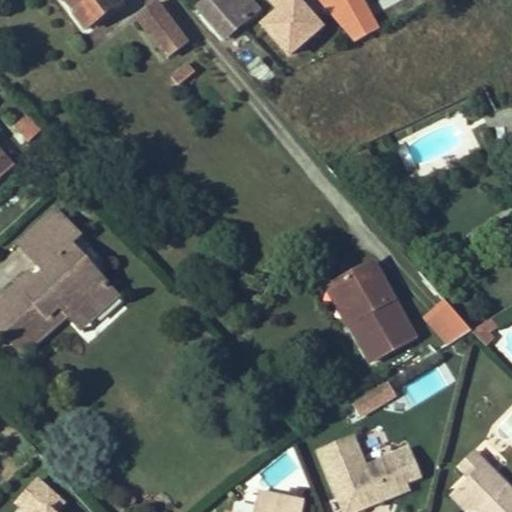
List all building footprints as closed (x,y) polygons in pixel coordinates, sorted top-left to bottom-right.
[(62,0),(84,29),(119,3),(116,0),(62,0)] [(247,0),(207,0),(198,9),(224,39),(257,10),(247,0)] [(304,0),(271,0),(275,5),(257,20),(288,55),(325,24),(304,0)] [(321,0),(347,46),(381,27),(366,0),(321,0)] [(135,20),(165,58),(184,43),(156,5),(135,20)] [(241,56),(248,50),(236,35),(228,42),(241,56)] [(248,50),(241,56),(239,58),(262,85),(271,77),(248,50)] [(171,78),(178,87),(194,73),(187,65),(171,78)] [(30,141),(40,132),(37,129),(26,116),(15,126),(30,141)] [(351,160),(358,174),(375,165),(367,151),(351,160)] [(0,179),(10,170),(0,158),(0,179)] [(49,279),(40,288),(32,279),(29,276),(0,302),(0,330),(1,333),(6,328),(25,346),(42,332),(45,336),(55,328),(50,324),(62,312),(67,317),(76,327),(90,313),(94,317),(115,298),(70,248),(79,240),(54,213),(18,245),(42,271),(49,279)] [(372,281),(377,278),(369,264),(364,267),(372,281)] [(377,278),(372,281),(364,267),(331,285),(353,324),(348,326),(370,362),(412,339),(377,278)] [(49,279),(42,271),(32,279),(40,288),(49,279)] [(353,324),(331,285),(324,288),(348,326),(353,324)] [(87,340),(128,309),(122,301),(80,331),(87,340)] [(429,319),(450,345),(472,332),(446,302),(429,319)] [(50,324),(55,328),(67,317),(62,312),(50,324)] [(76,327),(79,331),(94,317),(90,313),(76,327)] [(490,321),(472,332),(486,346),(493,341),(489,333),(494,329),(490,321)] [(1,333),(23,356),(45,336),(42,332),(25,346),(6,328),(1,333)] [(358,417),(397,397),(389,381),(350,401),(358,417)] [(319,451),(343,511),(353,511),(408,489),(405,482),(394,455),(366,467),(352,437),(319,451)] [(408,449),(394,455),(405,482),(419,476),(408,449)] [(475,452),(460,467),(470,477),(486,463),(475,452)] [(511,511),(511,489),(486,463),(470,477),(456,490),(476,511),(511,511)] [(49,511),(46,509),(54,499),(34,481),(13,505),(21,511),(49,511)] [(476,511),(456,490),(450,496),(465,511),(476,511)] [(299,511),(301,502),(258,492),(253,511),(299,511)]
